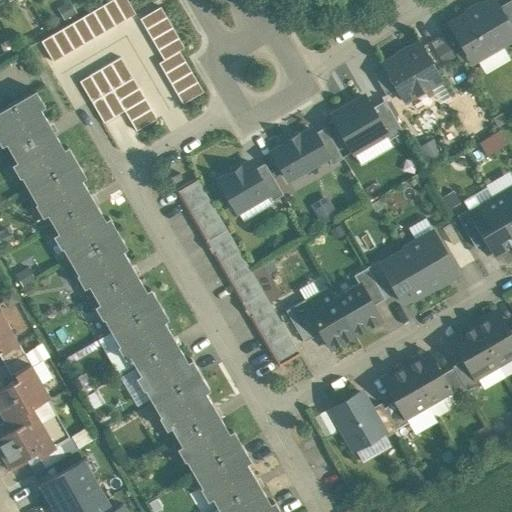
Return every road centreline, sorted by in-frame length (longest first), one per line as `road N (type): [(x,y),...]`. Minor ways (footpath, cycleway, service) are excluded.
road 1 (residential): [(264,96),(136,173),(276,416)]
road 2 (residential): [(276,416),(511,278)]
road 3 (unknown): [(334,505),(511,400)]
road 4 (residential): [(426,0),(299,75)]
